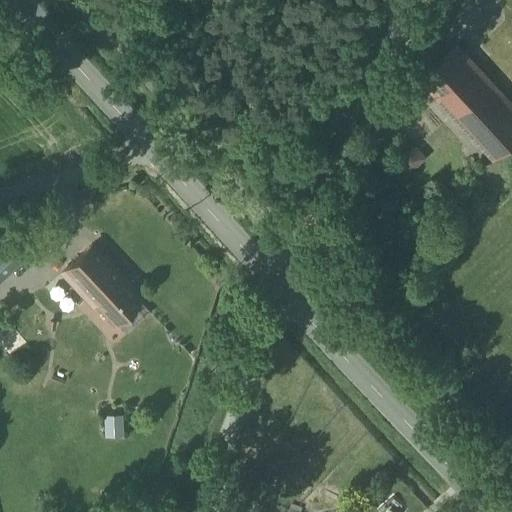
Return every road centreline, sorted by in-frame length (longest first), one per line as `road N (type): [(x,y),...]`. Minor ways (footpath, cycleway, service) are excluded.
road 1 (tertiary): [(275,286),(12,0)]
road 2 (tertiary): [(492,511),(275,286)]
road 3 (unclassified): [(275,286),(396,0)]
road 4 (track): [(204,511),(273,321),(292,303)]
road 5 (track): [(156,155),(0,200)]
